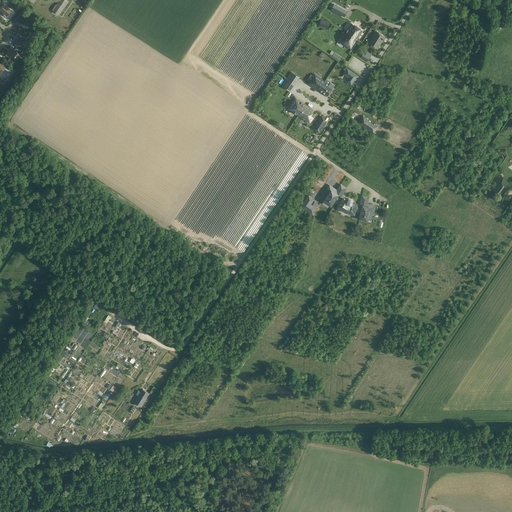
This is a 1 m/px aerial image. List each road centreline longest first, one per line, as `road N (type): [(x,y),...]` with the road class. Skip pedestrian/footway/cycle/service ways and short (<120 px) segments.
road 1 (unknown): [(0,441),(65,452),(286,428),(511,424)]
road 2 (unclassified): [(182,352),(418,0)]
